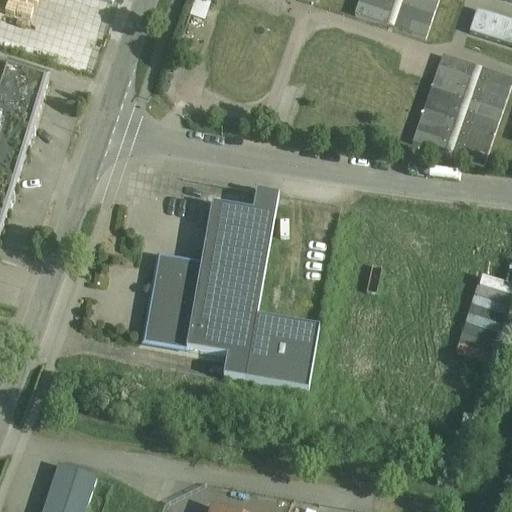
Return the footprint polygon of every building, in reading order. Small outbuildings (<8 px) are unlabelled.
[(439,0),(360,0),(354,19),(424,43),(439,0)] [(511,47),(511,23),(475,11),(468,34),(511,47)] [(511,85),(511,84),(441,60),(411,147),(482,172),(511,85)] [(6,73),(0,90),(0,239),(7,216),(7,215),(10,206),(14,204),(12,200),(31,140),(30,140),(35,137),(32,133),(35,124),(36,124),(48,84),(6,71),(6,73)] [(252,215),(211,208),(201,269),(186,353),(227,361),(223,381),(308,396),(319,333),(257,322),(278,199),(256,195),(252,215)] [(201,269),(160,262),(145,346),(186,353),(201,269)] [(504,320),(511,292),(511,289),(478,280),(469,310),(504,320)] [(466,320),(455,355),(483,364),(494,328),(466,320)] [(86,511),(96,483),(58,470),(44,511),(86,511)]
